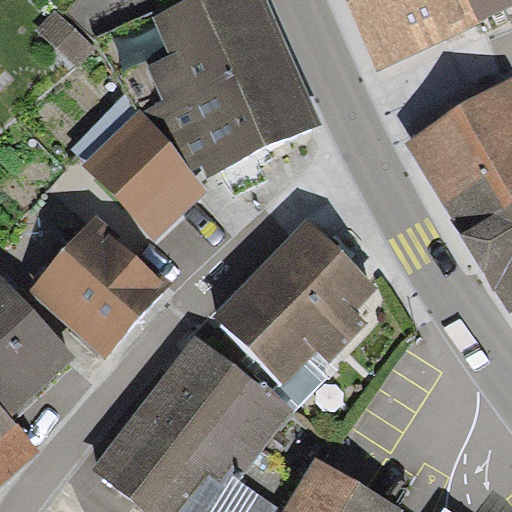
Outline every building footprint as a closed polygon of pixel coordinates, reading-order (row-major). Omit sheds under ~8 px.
[(151,115),(193,175),(203,170),(210,184),(223,178),(234,200),(269,183),(258,162),(325,129),(266,0),(209,0),(155,26),(173,63),(149,74),(166,109),(151,115)] [(470,0),(344,0),(378,74),(484,25),(470,0)] [(511,0),(470,0),(484,25),(511,9),(511,0)] [(511,84),(408,149),(511,317),(511,84)] [(205,195),(144,119),(86,171),(153,244),(205,195)] [(108,366),(170,295),(91,226),(29,298),(108,366)] [(378,295),(310,231),(214,324),(299,411),(340,371),(335,369),(370,331),(357,318),(378,295)] [(13,292),(0,277),(0,411),(11,424),(77,366),(13,292)] [(274,443),(296,415),(198,341),(97,474),(143,511),(283,511),(241,486),(274,443)] [(0,497),(43,461),(11,424),(0,411),(0,497)] [(393,511),(319,467),(291,511),(393,511)]
